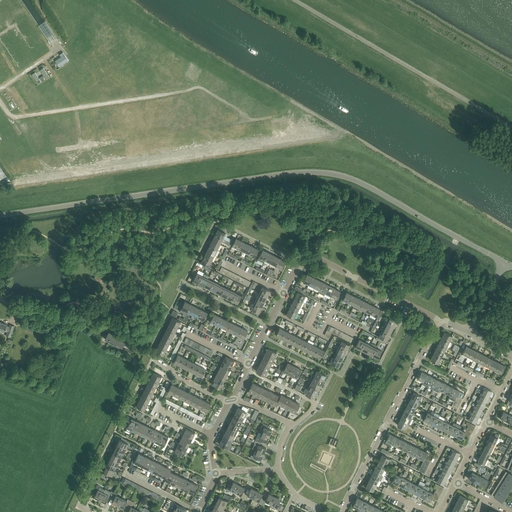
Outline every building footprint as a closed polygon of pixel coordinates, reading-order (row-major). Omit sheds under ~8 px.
[(61,57),(55,61),(59,67),(68,61),(63,52),(60,55),(61,57)] [(196,66),(191,77),(194,79),(200,68),(196,66)] [(40,71),(43,76),(40,78),(42,82),(45,80),(43,78),(45,77),(46,79),(50,77),(43,68),(40,71)] [(41,83),(35,73),(32,75),(38,85),(41,83)] [(278,124),(275,124),(276,135),(280,135),(280,132),(285,131),(285,134),(289,133),(288,123),(288,122),(283,123),(284,130),(279,130),(278,124)] [(215,235),(230,242),(232,243),(234,239),(232,238),(231,239),(224,236),(226,233),(225,233),(227,229),(224,227),(222,231),(218,229),(215,235)] [(230,242),(215,235),(212,240),(220,244),(221,242),(228,245),(230,242)] [(236,238),(232,246),(238,249),(242,241),(236,238)] [(212,240),(210,246),(217,250),(220,244),(212,240)] [(242,241),(238,249),(243,251),(247,244),(242,241)] [(247,244),(243,251),(249,254),(253,247),(247,244)] [(210,246),(207,251),(214,255),(217,250),(210,246)] [(253,247),(249,254),(254,257),(258,250),(253,247)] [(259,257),(258,260),(263,263),(265,260),(269,253),(263,250),(259,257)] [(207,251),(204,257),(212,261),(214,255),(207,251)] [(269,253),(265,260),(270,263),(274,255),(269,253)] [(274,255),(270,263),(276,266),(280,258),(274,255)] [(204,257),(201,263),(209,266),(212,261),(204,257)] [(280,258),(276,266),(281,269),(285,261),(280,258)] [(193,281),(199,284),(203,276),(197,273),(193,281)] [(303,282),(309,285),(313,277),(307,274),(303,282)] [(203,276),(199,284),(204,287),(208,279),(203,276)] [(313,277),(309,285),(314,288),(318,280),(313,277)] [(208,279),(204,287),(210,289),(214,282),(208,279)] [(318,280),(314,288),(320,291),(318,293),(319,293),(324,283),(318,280)] [(214,282),(210,289),(215,292),(219,285),(214,282)] [(324,283),(319,293),(324,295),(325,293),(329,286),(324,283)] [(219,285),(215,292),(221,295),(225,287),(219,285)] [(329,286),(325,293),(331,296),(335,289),(329,286)] [(225,287),(221,295),(227,298),(230,290),(225,287)] [(263,287),(260,293),(267,296),(270,291),(263,287)] [(335,289),(331,296),(336,299),(340,291),(335,289)] [(230,290),(227,298),(232,301),(236,293),(230,290)] [(298,292),(295,298),(302,302),(305,296),(298,292)] [(343,300),(348,303),(352,295),(347,292),(343,300)] [(236,293),(232,301),(237,304),(241,296),(236,293)] [(260,293),(257,298),(265,302),(267,296),(260,293)] [(352,295),(348,303),(354,306),(358,298),(352,295)] [(257,298),(254,304),(262,307),(265,302),(257,298)] [(295,298),(292,304),(300,307),(302,302),(295,298)] [(358,298),(354,306),(352,309),(358,311),(363,301),(358,298)] [(184,317),(186,312),(187,312),(191,304),(185,301),(181,309),(180,311),(183,313),(182,316),(184,317)] [(363,301),(358,311),(359,308),(365,311),(369,303),(363,301)] [(369,303),(365,311),(370,314),(374,306),(369,303)] [(191,304),(187,312),(192,315),(196,307),(191,304)] [(259,313),(262,307),(254,304),(251,309),(259,313)] [(292,304),(289,309),(297,313),(300,307),(292,304)] [(374,306),(370,314),(376,317),(380,309),(374,306)] [(196,307),(192,315),(198,317),(202,310),(196,307)] [(294,318),(297,313),(289,309),(286,315),(294,318)] [(202,310),(198,317),(204,320),(205,321),(207,317),(206,317),(208,313),(202,310)] [(207,320),(210,322),(216,325),(220,317),(214,314),(213,316),(210,315),(207,320)] [(390,314),(387,320),(395,324),(398,318),(390,314)] [(220,317),(216,325),(222,327),(226,320),(220,317)] [(173,318),(170,323),(178,327),(181,322),(173,318)] [(226,320),(222,327),(227,330),(231,322),(226,320)] [(387,320),(385,326),(392,329),(395,324),(387,320)] [(10,337),(14,326),(10,325),(9,327),(6,326),(7,325),(0,322),(0,329),(4,331),(5,331),(7,332),(6,336),(10,337)] [(231,322),(227,330),(233,333),(237,325),(231,322)] [(170,323),(167,329),(175,333),(178,327),(170,323)] [(237,325),(233,333),(238,336),(242,328),(237,325)] [(385,326),(382,331),(390,335),(392,329),(385,326)] [(242,328),(238,336),(247,340),(249,335),(246,333),(248,331),(242,328)] [(276,336),(281,339),(285,331),(280,328),(276,336)] [(167,329),(164,335),(172,339),(175,333),(167,329)] [(285,331),(281,339),(287,341),(291,334),(285,331)] [(382,331),(379,337),(387,341),(390,335),(382,331)] [(445,332),(442,338),(449,342),(452,336),(445,332)] [(121,349),(124,343),(118,340),(119,339),(111,334),(111,335),(108,334),(105,339),(109,341),(108,342),(121,349)] [(291,334),(287,341),(292,344),(296,336),(291,334)] [(164,335),(161,340),(169,344),(172,339),(164,335)] [(296,336),(292,344),(298,347),(302,339),(296,336)] [(442,338),(439,343),(446,347),(449,342),(442,338)] [(302,339),(298,347),(303,350),(307,342),(302,339)] [(355,347),(361,350),(365,342),(359,339),(355,347)] [(161,340),(158,346),(166,350),(169,344),(161,340)] [(342,341),(339,347),(347,351),(350,345),(342,341)] [(307,342),(303,350),(309,352),(313,345),(307,342)] [(365,342),(361,350),(366,353),(370,345),(365,342)] [(370,345),(366,353),(372,356),(376,348),(377,346),(372,343),(370,345)] [(439,343),(436,349),(444,353),(446,347),(439,343)] [(313,345),(309,352),(315,355),(318,347),(313,345)] [(163,356),(166,350),(158,346),(155,351),(163,356)] [(462,354),(468,357),(472,349),(466,346),(462,354)] [(318,347),(315,355),(320,358),(324,350),(318,347)] [(339,347),(336,352),(344,356),(347,351),(339,347)] [(376,348),(372,356),(378,359),(381,351),(376,348)] [(268,349),(266,353),(274,358),(277,353),(268,349)] [(436,349),(433,354),(441,358),(444,353),(436,349)] [(472,349),(468,357),(473,359),(477,352),(472,349)] [(336,352),(334,358),(341,361),(344,356),(336,352)] [(477,352),(473,359),(479,362),(483,355),(477,352)] [(266,353),(263,358),(272,362),(274,358),(266,353)] [(438,364),(441,358),(433,354),(430,360),(438,364)] [(174,363),(180,366),(184,358),(178,355),(174,363)] [(483,355),(479,362),(484,365),(488,357),(483,355)] [(225,356),(223,361),(232,365),(234,361),(225,356)] [(488,357),(484,365),(490,368),(494,360),(488,357)] [(184,358),(180,366),(185,368),(189,360),(184,358)] [(263,358),(261,362),(270,367),(272,362),(263,358)] [(338,367),(341,361),(334,358),(331,363),(338,367)] [(189,360),(185,368),(191,371),(195,363),(189,360)] [(494,360),(490,368),(495,371),(499,363),(494,360)] [(223,361),(221,366),(229,370),(232,365),(223,361)] [(261,362),(259,367),(267,371),(270,367),(261,362)] [(195,363),(191,371),(196,374),(200,366),(195,363)] [(283,372),(288,374),(292,365),(287,363),(283,372)] [(499,363),(495,371),(501,374),(505,366),(499,363)] [(292,365),(288,374),(292,376),(297,368),(292,365)] [(200,366),(196,374),(202,377),(206,369),(200,366)] [(221,366),(218,370),(227,375),(229,370),(221,366)] [(265,376),(267,371),(259,367),(256,372),(265,376)] [(297,368),(292,376),(297,378),(301,370),(297,368)] [(218,370),(216,375),(225,379),(227,375),(218,370)] [(317,371),(315,376),(323,380),(326,376),(317,371)] [(417,379),(423,382),(427,374),(421,371),(417,379)] [(154,373),(151,379),(159,383),(162,377),(154,373)] [(427,374),(423,382),(422,385),(427,387),(432,377),(427,374)] [(216,375),(214,379),(222,384),(225,379),(216,375)] [(315,376),(312,380),(321,385),(323,380),(315,376)] [(432,377),(427,387),(432,390),(438,380),(432,377)] [(151,379),(148,384),(156,388),(159,383),(151,379)] [(220,388),(222,384),(214,379),(211,384),(220,388)] [(312,380),(310,385),(319,389),(321,385),(312,380)] [(438,380),(432,390),(438,393),(443,383),(438,380)] [(249,391),(253,394),(258,385),(253,383),(249,391)] [(443,383),(438,393),(439,390),(444,393),(448,385),(443,383)] [(148,384),(145,390),(153,394),(156,388),(148,384)] [(168,392),(173,395),(178,387),(172,384),(168,392)] [(258,385),(253,394),(258,396),(262,388),(258,385)] [(308,389),(316,394),(319,389),(310,385),(308,389)] [(448,385),(444,393),(450,396),(454,388),(448,385)] [(178,387),(173,395),(179,398),(183,390),(178,387)] [(484,387),(480,394),(488,398),(492,391),(484,387)] [(262,388),(258,396),(262,398),(267,390),(262,388)] [(454,388),(450,396),(448,398),(454,401),(455,398),(457,396),(459,391),(454,388)] [(314,399),(316,394),(308,389),(305,394),(314,399)] [(145,390),(142,395),(150,399),(153,394),(145,390)] [(183,390),(179,398),(185,401),(189,393),(183,390)] [(267,390),(262,398),(267,401),(271,392),(267,390)] [(271,392),(267,401),(271,403),(276,394),(271,392)] [(189,393),(185,401),(190,404),(194,396),(189,393)] [(413,393),(411,398),(421,403),(418,402),(421,397),(413,393)] [(276,394),(271,403),(276,405),(281,395),(280,397),(276,394)] [(480,394),(477,400),(485,404),(488,398),(480,394)] [(142,395),(139,401),(147,405),(150,399),(142,395)] [(281,395),(276,405),(277,403),(282,406),(286,397),(281,395)] [(194,396),(190,404),(196,406),(200,399),(194,396)] [(286,397),(282,406),(286,408),(290,399),(286,397)] [(411,398),(408,404),(415,407),(417,404),(420,406),(421,403),(411,398)] [(200,399),(196,406),(201,409),(205,401),(200,399)] [(290,399),(286,408),(291,410),(295,402),(290,399)] [(477,400),(474,407),(482,411),(485,404),(477,400)] [(144,411),(147,405),(139,401),(136,406),(144,411)] [(205,401),(201,409),(207,412),(211,404),(205,401)] [(295,402),(291,410),(295,413),(300,404),(295,402)] [(408,404),(405,409),(415,414),(413,413),(415,407),(408,404)] [(238,408),(236,412),(244,417),(247,412),(243,410),(244,407),(240,405),(238,408)] [(474,407),(470,413),(479,417),(482,411),(474,407)] [(405,409),(402,414),(410,418),(412,414),(414,416),(415,414),(405,409)] [(427,413),(424,420),(429,423),(434,412),(432,411),(430,414),(427,413)] [(499,418),(505,421),(508,414),(503,411),(499,418)] [(236,412),(233,417),(242,421),(244,417),(236,412)] [(434,412),(429,423),(434,426),(438,418),(433,415),(435,412),(434,412)] [(470,413),(467,420),(475,424),(479,417),(470,413)] [(402,414),(399,420),(407,424),(407,423),(409,424),(412,419),(410,418),(402,414)] [(233,417),(231,422),(240,426),(242,421),(233,417)] [(438,418),(434,426),(440,428),(444,421),(438,418)] [(444,421),(440,428),(445,431),(449,424),(446,422),(447,420),(445,418),(444,421)] [(128,427),(132,430),(136,421),(132,419),(128,427)] [(404,429),(407,424),(399,420),(397,425),(401,427),(404,429)] [(136,421),(132,430),(137,432),(141,424),(136,421)] [(231,422),(229,426),(237,431),(240,426),(231,422)] [(264,428),(261,433),(269,437),(272,431),(267,429),(269,426),(263,423),(262,427),(264,428)] [(449,424),(445,431),(450,434),(455,424),(454,423),(452,425),(449,424)] [(141,424),(137,432),(141,434),(146,426),(141,424)] [(455,424),(450,434),(456,436),(460,429),(454,426),(456,424),(455,424)] [(146,426),(141,434),(146,437),(150,428),(146,426)] [(229,426),(227,431),(235,435),(237,431),(229,426)] [(150,428),(146,437),(150,439),(155,430),(150,428)] [(460,429),(456,436),(461,439),(463,436),(464,433),(466,431),(466,429),(464,428),(463,431),(460,429)] [(186,429),(184,433),(192,438),(195,433),(186,429)] [(155,430),(150,439),(155,441),(159,433),(155,430)] [(227,431),(224,435),(233,440),(235,435),(227,431)] [(159,433),(155,441),(160,443),(164,435),(159,433)] [(184,433),(182,438),(190,442),(192,438),(184,433)] [(257,437),(255,440),(261,443),(262,440),(266,442),(269,437),(261,433),(259,438),(257,437)] [(386,441),(385,444),(390,447),(391,444),(395,436),(390,434),(386,441)] [(491,434),(488,440),(495,443),(499,436),(496,434),(495,436),(491,434)] [(164,435),(160,443),(164,446),(169,437),(164,435)] [(224,435),(222,440),(230,444),(233,440),(224,435)] [(395,436),(391,444),(397,447),(401,439),(395,436)] [(120,440),(118,444),(126,449),(129,444),(127,443),(128,441),(122,438),(121,440),(120,440)] [(182,438),(179,443),(188,447),(190,442),(182,438)] [(401,439),(397,447),(402,450),(406,442),(401,439)] [(228,449),(230,444),(222,440),(220,445),(228,449)] [(252,449),(256,451),(264,454),(266,449),(260,446),(261,443),(255,440),(254,443),(254,444),(252,449)] [(488,440),(486,445),(493,448),(495,443),(488,440)] [(406,442),(402,450),(407,452),(411,445),(406,442)] [(179,443),(177,447),(186,452),(188,447),(179,443)] [(118,444),(116,449),(124,453),(126,449),(118,444)] [(411,445),(407,452),(411,454),(409,456),(412,457),(413,455),(417,447),(411,445)] [(486,445),(483,450),(490,454),(493,448),(486,445)] [(499,451),(503,453),(506,448),(501,446),(498,445),(497,447),(500,449),(499,451)] [(183,456),(186,452),(177,447),(175,452),(183,456)] [(417,447),(413,455),(418,458),(422,450),(417,447)] [(116,449),(113,454),(122,458),(124,453),(116,449)] [(452,449),(449,456),(457,460),(460,453),(452,449)] [(422,450),(418,458),(424,461),(427,453),(422,450)] [(483,450),(480,456),(487,459),(490,454),(483,450)] [(261,460),(264,454),(256,451),(253,456),(251,455),(250,458),(255,461),(257,458),(261,460)] [(113,454),(111,458),(119,462),(122,458),(113,454)] [(134,462),(139,464),(143,456),(139,454),(134,462)] [(382,455),(379,460),(387,464),(389,459),(382,455)] [(143,456),(139,464),(144,467),(148,458),(143,456)] [(449,456),(445,462),(453,466),(457,460),(449,456)] [(484,465),(487,459),(480,456),(477,461),(484,465)] [(111,458),(109,463),(117,467),(119,462),(111,458)] [(148,458),(144,467),(148,469),(153,461),(148,458)] [(379,460),(376,466),(384,470),(387,464),(379,460)] [(153,461),(148,469),(153,471),(157,463),(153,461)] [(445,462),(442,469),(450,473),(453,466),(445,462)] [(477,469),(479,471),(482,466),(475,462),(473,465),(478,467),(477,469)] [(109,463),(106,467),(115,472),(117,467),(109,463)] [(157,463),(153,471),(158,474),(162,465),(157,463)] [(162,465),(158,474),(162,476),(166,468),(162,465)] [(376,466),(374,471),(381,475),(384,470),(376,466)] [(113,476),(115,472),(106,467),(104,472),(113,476)] [(166,468),(162,476),(167,478),(166,480),(171,470),(166,468)] [(442,469),(439,475),(447,479),(450,473),(442,469)] [(171,470),(166,480),(170,482),(175,474),(170,472),(171,470)] [(374,471),(371,476),(378,480),(380,481),(383,476),(381,475),(374,471)] [(511,475),(506,471),(502,477),(511,483),(511,475)] [(469,479),(474,481),(477,475),(472,472),(469,479)] [(396,474),(392,482),(398,485),(401,477),(403,475),(400,473),(399,476),(396,474)] [(175,474),(170,482),(175,485),(179,476),(175,474)] [(439,475),(435,482),(444,486),(447,479),(439,475)] [(477,475),(474,481),(479,484),(483,477),(477,475)] [(179,476),(175,485),(179,487),(184,479),(179,476)] [(371,476),(368,482),(376,486),(378,480),(371,476)] [(401,477),(398,485),(403,487),(407,480),(401,477)] [(483,477),(479,484),(485,487),(488,480),(483,477)] [(511,483),(502,477),(498,483),(509,489),(511,483)] [(184,479),(179,487),(184,489),(188,481),(184,479)] [(407,480),(403,487),(408,490),(412,483),(407,480)] [(188,481),(184,489),(188,492),(193,483),(188,481)] [(417,485),(414,493),(419,496),(424,486),(425,484),(420,481),(417,485)] [(230,490),(235,493),(239,485),(233,482),(231,486),(229,485),(226,490),(229,492),(230,490)] [(373,491),(376,486),(368,482),(365,487),(373,491)] [(193,483),(188,492),(193,494),(198,486),(193,483)] [(412,483),(408,490),(414,493),(417,485),(412,483)] [(498,483),(495,488),(505,495),(509,489),(498,483)] [(94,497),(100,500),(106,489),(105,489),(105,490),(100,487),(100,486),(97,485),(96,487),(93,492),(96,494),(94,497)] [(239,485),(235,493),(240,495),(239,497),(242,499),(245,493),(243,492),(245,488),(239,485)] [(424,486),(419,496),(424,498),(428,491),(426,490),(427,487),(424,486)] [(245,493),(242,499),(245,500),(248,496),(253,498),(250,504),(257,491),(251,488),(248,494),(245,493)] [(495,488),(491,494),(501,501),(505,495),(495,488)] [(106,489),(100,500),(105,503),(109,497),(111,498),(114,492),(111,491),(111,492),(106,489)] [(257,491),(250,504),(253,506),(256,500),(258,501),(258,503),(261,505),(263,499),(261,498),(263,494),(257,491)] [(428,491),(424,498),(430,501),(431,498),(433,495),(434,494),(428,491)] [(112,503),(118,506),(122,498),(116,496),(117,494),(114,492),(111,498),(114,500),(112,503)] [(263,499),(261,505),(263,506),(266,502),(271,505),(275,497),(269,494),(266,500),(263,499)] [(460,495),(457,501),(465,505),(468,499),(460,495)] [(219,497),(217,502),(225,506),(228,501),(219,497)] [(275,497),(271,505),(276,507),(275,509),(278,510),(279,510),(281,505),(279,503),(280,500),(275,497)] [(122,498),(118,506),(124,509),(125,505),(128,507),(131,501),(128,499),(127,501),(122,498)] [(357,498),(354,505),(352,507),(357,510),(359,508),(363,501),(357,498)] [(128,511),(135,511),(137,510),(132,507),(134,502),(131,501),(128,507),(131,508),(128,511)] [(363,501),(359,508),(364,511),(368,503),(363,501)] [(457,501),(455,506),(463,510),(465,505),(457,501)] [(217,502),(214,506),(223,511),(225,506),(217,502)] [(172,508),(174,509),(175,509),(179,511),(186,511),(187,510),(174,503),(172,508)] [(368,503),(364,511),(367,511),(370,511),(373,506),(368,503)]
